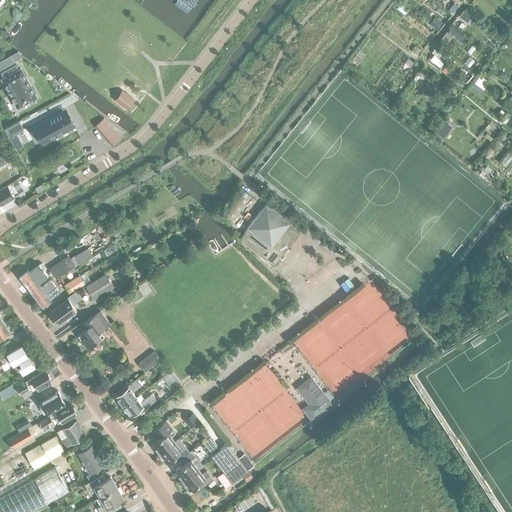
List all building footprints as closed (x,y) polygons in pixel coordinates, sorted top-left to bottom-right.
[(10,55),(0,60),(0,68),(14,61),(10,55)] [(8,74),(5,75),(19,102),(20,101),(39,92),(23,65),(20,67),(19,64),(6,71),(8,74)] [(122,91),(115,100),(127,110),(134,101),(122,91)] [(63,110),(34,126),(34,127),(35,126),(37,132),(38,132),(40,136),(40,137),(43,142),(43,143),(74,126),(74,125),(73,126),(70,120),(71,120),(70,120),(68,116),(68,115),(68,116),(66,117),(63,111),(63,110)] [(103,118),(94,125),(111,145),(120,137),(103,118)] [(451,126),(444,121),(436,132),(443,137),(451,126)] [(19,122),(5,129),(9,136),(16,133),(23,129),(19,122)] [(10,166),(0,171),(0,186),(17,176),(10,166)] [(1,205),(14,197),(7,186),(0,190),(0,204),(1,204),(1,205)] [(252,197),(239,187),(216,216),(229,226),(252,197)] [(273,265),(287,248),(300,231),(290,223),(290,222),(266,203),(244,231),(245,232),(240,238),(273,265)] [(119,241),(103,250),(106,255),(122,246),(119,241)] [(79,263),(93,255),(88,247),(76,254),(75,255),(79,263)] [(90,263),(101,256),(99,253),(88,259),(90,263)] [(67,255),(48,268),(50,271),(48,273),(52,278),(54,276),(56,278),(74,265),(67,255)] [(44,270),(43,269),(45,267),(41,263),(39,264),(39,263),(29,271),(28,269),(27,271),(26,270),(21,274),(22,275),(20,276),(26,284),(44,270)] [(26,284),(31,291),(40,285),(38,282),(48,275),(44,270),(26,284)] [(105,273),(85,286),(91,295),(110,282),(105,273)] [(79,275),(63,285),(69,293),(84,283),(79,275)] [(31,291),(38,300),(56,286),(51,278),(41,286),(40,285),(31,291)] [(60,290),(56,286),(38,300),(43,306),(44,304),(45,305),(50,301),(51,299),(50,297),(60,290)] [(133,301),(143,295),(138,287),(128,294),(133,301)] [(49,311),(57,323),(76,309),(72,304),(81,298),(75,291),(66,297),(67,298),(49,311)] [(104,336),(100,331),(111,323),(100,309),(83,323),(87,328),(78,335),(88,348),(104,336)] [(4,322),(0,324),(0,338),(10,332),(4,322)] [(23,373),(35,365),(28,355),(21,345),(7,353),(6,352),(0,355),(0,356),(3,362),(10,358),(13,364),(19,361),(22,365),(19,366),(23,373)] [(153,352),(139,363),(145,372),(160,361),(153,352)] [(38,389),(52,381),(45,369),(16,386),(21,393),(30,388),(28,385),(34,381),(38,389)] [(174,391),(182,385),(171,370),(162,376),(174,391)] [(310,403),(304,408),(312,418),(331,403),(311,377),(297,388),(310,403)] [(116,396),(123,406),(136,396),(132,391),(141,384),(137,378),(127,385),(128,387),(116,396)] [(58,391),(40,401),(47,413),(55,408),(57,412),(65,407),(63,404),(65,403),(58,391)] [(140,402),(136,396),(123,406),(130,415),(143,406),(144,407),(156,399),(152,393),(140,402)] [(56,413),(58,417),(55,419),(57,423),(60,421),(61,422),(76,413),(71,404),(56,413)] [(38,422),(42,429),(43,430),(53,424),(49,415),(38,422)] [(85,436),(79,425),(76,420),(56,431),(58,433),(41,443),(25,452),(34,468),(64,451),(62,447),(65,446),(66,447),(85,436)] [(12,449),(33,437),(32,434),(38,431),(42,429),(38,422),(28,428),(28,427),(7,439),(12,449)] [(152,443),(159,453),(175,441),(171,436),(175,432),(172,428),(152,443)] [(175,441),(159,453),(166,462),(177,454),(181,459),(191,451),(191,450),(190,451),(183,442),(179,446),(175,441)] [(211,455),(225,473),(240,461),(227,443),(211,455)] [(104,465),(92,445),(78,453),(90,473),(104,465)] [(175,471),(182,480),(198,468),(194,463),(198,460),(191,451),(181,459),(182,458),(186,463),(175,471)] [(239,457),(248,468),(253,465),(244,454),(239,457)] [(247,470),(240,461),(225,473),(232,482),(247,470)] [(0,511),(31,511),(69,491),(55,466),(0,497),(0,511)] [(202,473),(198,468),(182,480),(189,489),(200,481),(204,486),(213,479),(206,470),(202,473)] [(228,477),(224,472),(219,476),(223,481),(228,477)] [(101,496),(117,487),(111,476),(106,479),(103,473),(85,484),(90,493),(97,489),(101,496)] [(98,507),(100,511),(109,511),(121,506),(118,500),(123,498),(117,487),(101,496),(105,503),(98,507)] [(64,496),(57,499),(60,505),(66,501),(64,496)]
